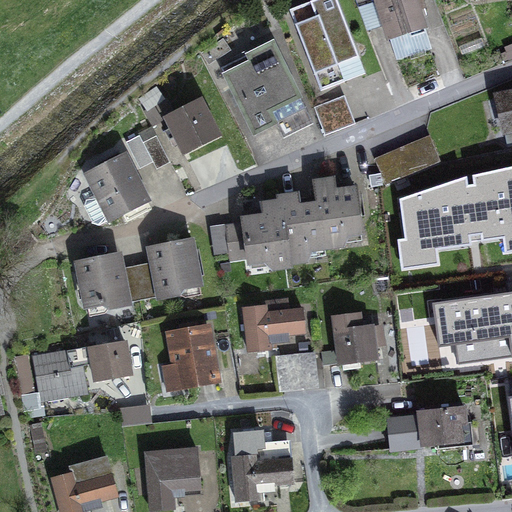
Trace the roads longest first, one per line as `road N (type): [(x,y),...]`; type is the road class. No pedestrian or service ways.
road 1 (residential): [(511,70),(194,203)]
road 2 (track): [(152,0),(0,127)]
road 3 (residential): [(161,415),(304,401)]
